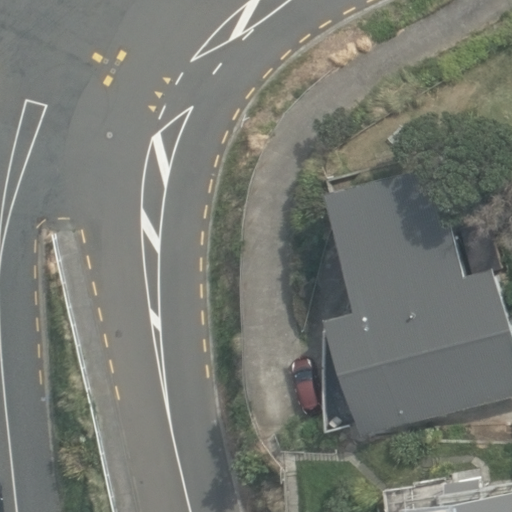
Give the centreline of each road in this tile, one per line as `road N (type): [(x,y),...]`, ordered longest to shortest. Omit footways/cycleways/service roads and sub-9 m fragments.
road 1 (residential): [(26,511),(8,232),(35,156),(160,49)]
road 2 (residential): [(193,511),(137,116),(160,49)]
